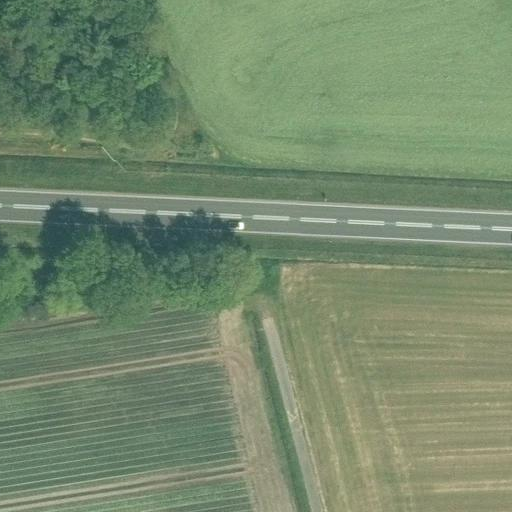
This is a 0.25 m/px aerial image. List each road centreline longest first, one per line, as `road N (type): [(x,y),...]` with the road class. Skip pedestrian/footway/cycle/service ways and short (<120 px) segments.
road 1 (trunk): [(511,230),(0,206)]
road 2 (track): [(143,0),(180,97),(181,120),(171,134),(154,142),(0,134)]
road 3 (unclassified): [(315,511),(266,319)]
